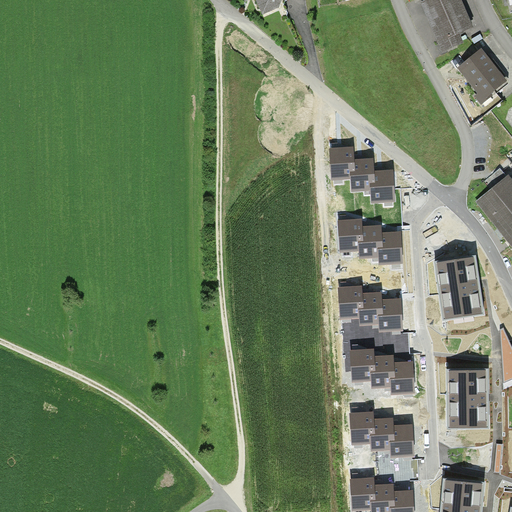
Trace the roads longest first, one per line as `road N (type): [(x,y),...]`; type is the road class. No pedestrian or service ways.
road 1 (track): [(216,0),(225,7),(220,276),(242,443),(239,480),(225,503)]
road 2 (residential): [(225,7),(454,200),(511,293)]
road 3 (track): [(0,340),(146,416),(225,503)]
